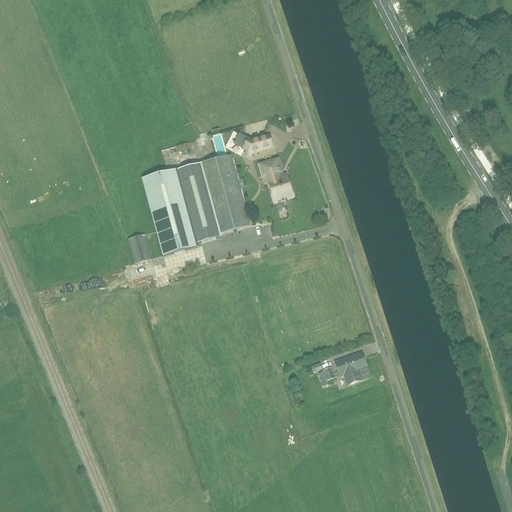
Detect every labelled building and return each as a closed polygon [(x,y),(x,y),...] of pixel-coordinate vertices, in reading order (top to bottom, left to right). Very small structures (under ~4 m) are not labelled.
[(273,148),(269,136),(252,142),(240,135),(234,145),(246,151),(248,155),(273,148)] [(221,239),(220,236),(250,227),(231,157),(177,172),(196,246),(221,239)] [(263,177),(266,176),(274,201),(293,196),(286,174),(283,175),(278,159),(259,165),(263,177)] [(163,257),(196,248),(176,172),(142,181),(163,257)] [(152,260),(145,236),(128,240),(135,265),(152,260)] [(173,268),(170,259),(157,262),(160,271),(173,268)] [(358,371),(367,367),(362,353),(335,363),(340,377),(344,376),(348,386),(362,381),(358,371)] [(320,364),(311,367),(313,374),(323,370),(320,364)] [(327,382),(335,379),(331,369),(324,372),(326,377),(327,382)]
